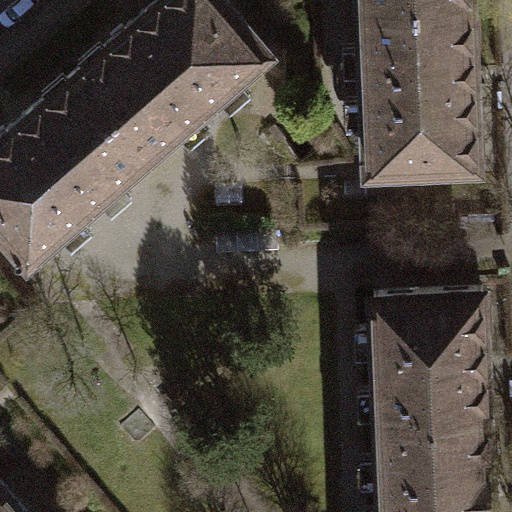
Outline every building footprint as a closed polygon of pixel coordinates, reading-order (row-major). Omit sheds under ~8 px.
[(151,0),(132,17),(76,66),(147,149),(271,44),(232,0),(151,0)] [(471,0),(361,0),(368,159),(478,155),(471,0)] [(147,149),(76,66),(20,112),(0,129),(0,222),(26,253),(147,149)] [(490,407),(484,283),(375,288),(379,411),(490,407)] [(493,511),(490,407),(379,411),(382,511),(493,511)] [(0,511),(27,511),(0,480),(0,511)]
